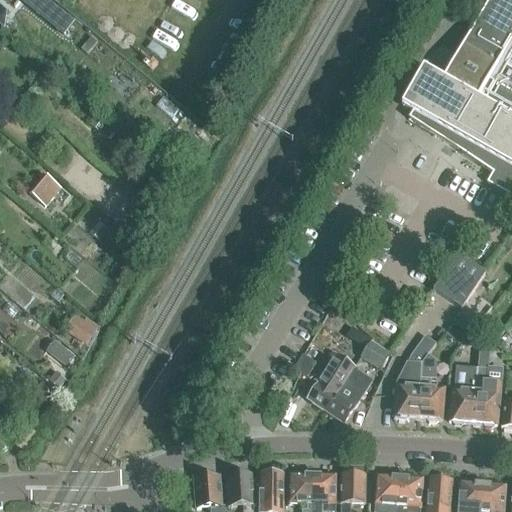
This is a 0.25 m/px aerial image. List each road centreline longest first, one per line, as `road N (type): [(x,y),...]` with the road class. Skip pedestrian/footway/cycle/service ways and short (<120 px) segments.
road 1 (residential): [(511,458),(378,446),(246,449),(144,481)]
road 2 (residential): [(144,481),(0,493)]
